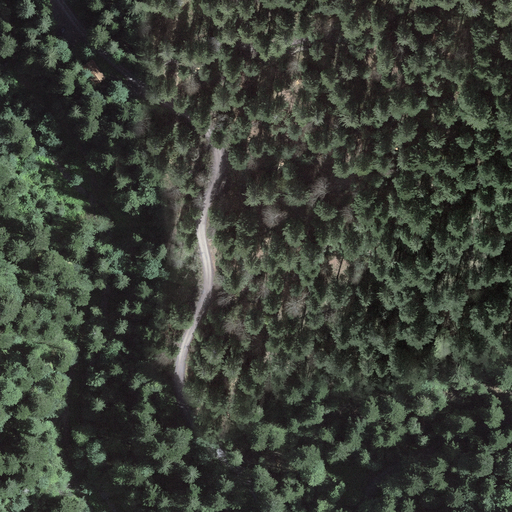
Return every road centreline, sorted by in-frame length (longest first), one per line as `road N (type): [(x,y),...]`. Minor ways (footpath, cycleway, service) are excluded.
road 1 (track): [(267,511),(194,424),(179,388),(185,338),(208,294),(199,217),(219,173),(216,143),(88,43),(60,0)]
road 2 (track): [(8,0),(18,75),(69,130),(95,189),(85,317),(67,404),(71,453),(94,511)]
road 3 (track): [(511,418),(384,473),(363,511)]
